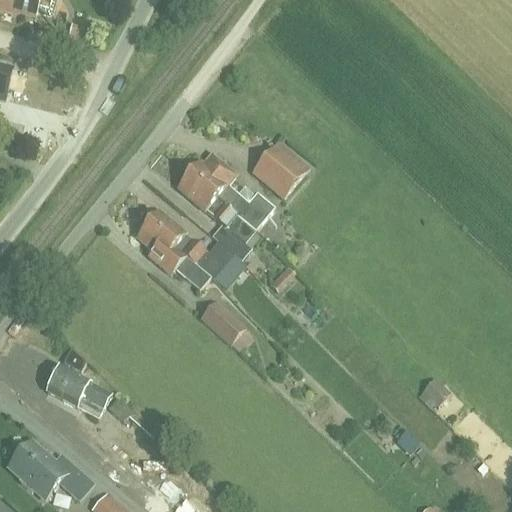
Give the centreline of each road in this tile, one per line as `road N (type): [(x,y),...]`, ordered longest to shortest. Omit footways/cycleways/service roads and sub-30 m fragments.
road 1 (unclassified): [(0,239),(86,117),(148,0)]
road 2 (unclassified): [(0,337),(172,116)]
road 3 (track): [(172,116),(263,0)]
